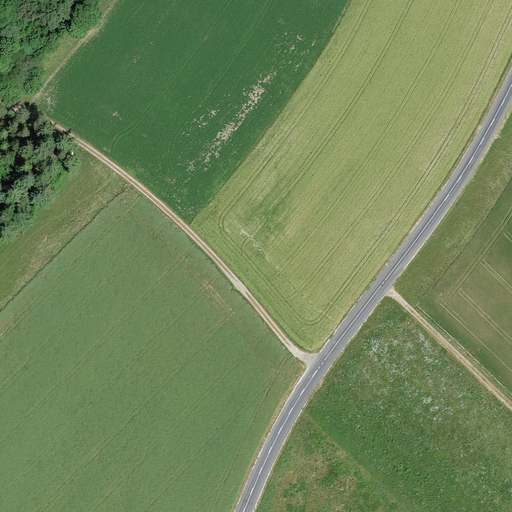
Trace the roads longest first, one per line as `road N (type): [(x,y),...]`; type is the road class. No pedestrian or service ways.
road 1 (tertiary): [(244,511),(293,409),(467,166),(511,82)]
road 2 (track): [(511,407),(383,284)]
